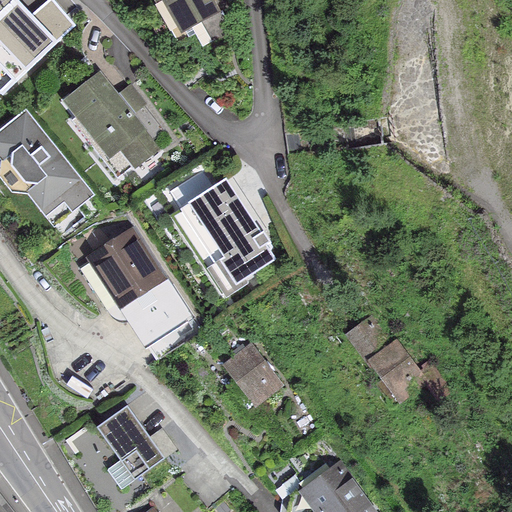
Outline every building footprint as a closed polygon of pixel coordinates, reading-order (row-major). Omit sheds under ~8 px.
[(0,0),(0,59),(9,73),(79,30),(59,0),(46,0),(22,15),(13,0),(0,0)] [(215,0),(154,0),(173,32),(191,22),(203,43),(231,26),(215,0)] [(156,148),(95,74),(56,106),(117,180),(156,148)] [(73,191),(12,125),(0,136),(0,193),(33,228),(73,191)] [(204,171),(168,195),(179,212),(215,188),(204,171)] [(277,260),(225,183),(183,211),(235,288),(277,260)] [(92,260),(122,306),(162,281),(132,234),(92,260)] [(398,345),(374,363),(402,402),(426,384),(398,345)] [(252,349),(229,366),(256,404),(280,387),(252,349)] [(164,460),(129,410),(101,430),(136,480),(164,460)] [(381,511),(345,457),(284,497),(293,511),(381,511)]
